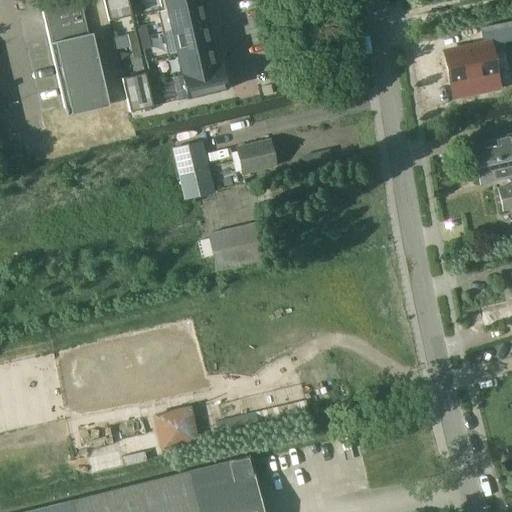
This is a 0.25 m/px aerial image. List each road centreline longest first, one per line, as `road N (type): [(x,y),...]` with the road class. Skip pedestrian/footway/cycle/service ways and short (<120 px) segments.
road 1 (tertiary): [(477,511),(432,343),(366,0)]
road 2 (residential): [(32,147),(0,9)]
